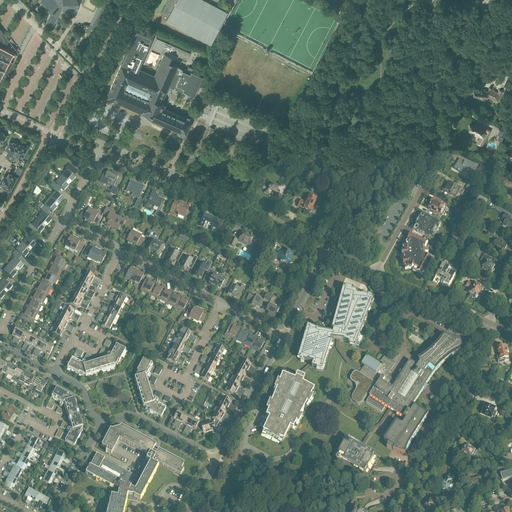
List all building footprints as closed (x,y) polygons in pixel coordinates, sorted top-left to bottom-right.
[(40,0),(39,1),(46,7),(50,14),(46,21),(54,25),(61,10),(63,10),(63,12),(76,12),(78,5),(76,0),(40,0)] [(169,15),(166,21),(176,26),(210,44),(227,11),(216,5),(219,0),(167,0),(162,11),(169,15)] [(87,33),(81,45),(85,47),(88,48),(94,36),(111,5),(105,2),(88,33),(87,33)] [(0,87),(17,55),(4,48),(9,40),(0,28),(0,87)] [(135,30),(106,96),(114,100),(116,100),(141,112),(141,113),(147,116),(151,117),(150,118),(151,118),(179,130),(177,134),(184,137),(192,119),(193,120),(194,120),(195,116),(193,115),(191,118),(184,115),(183,118),(162,108),(164,104),(160,102),(161,101),(162,102),(167,92),(165,91),(168,85),(193,96),(195,91),(202,76),(193,72),(195,69),(188,66),(187,70),(178,66),(181,60),(177,59),(178,56),(171,53),(175,46),(166,42),(161,52),(164,53),(158,67),(154,75),(140,69),(139,69),(138,72),(136,71),(140,63),(151,37),(135,30)] [(156,37),(151,49),(161,53),(161,52),(166,42),(156,37)] [(175,46),(171,53),(178,56),(187,60),(190,53),(175,46)] [(474,97),(488,98),(498,102),(503,91),(499,90),(498,93),(489,89),(488,91),(485,91),(486,89),(481,89),(481,91),(474,90),(474,97)] [(474,131),(482,135),(477,144),(482,147),(491,131),(477,123),(476,125),(470,124),(469,131),(474,131)] [(500,141),(497,146),(499,147),(507,132),(503,130),(502,132),(501,131),(500,130),(497,135),(499,136),(497,140),(500,141)] [(6,149),(9,151),(7,155),(13,158),(14,157),(19,146),(13,143),(13,144),(10,143),(6,149)] [(20,145),(19,146),(14,157),(20,160),(26,149),(20,145)] [(454,169),(462,174),(463,172),(472,177),(477,168),(460,159),(454,169)] [(488,167),(482,164),(479,170),(485,173),(488,167)] [(65,169),(67,170),(61,176),(70,184),(75,177),(71,174),(73,171),(67,166),(65,169)] [(113,188),(110,194),(117,197),(120,190),(113,188),(118,175),(114,173),(112,172),(108,171),(106,175),(103,173),(100,182),(107,185),(108,182),(114,185),(113,188)] [(1,183),(4,184),(3,186),(9,189),(16,177),(9,174),(7,177),(4,176),(1,183)] [(499,181),(505,186),(510,179),(503,174),(499,181)] [(56,183),(64,190),(70,184),(61,176),(56,183)] [(126,191),(133,193),(132,195),(139,198),(145,186),(131,180),(126,191)] [(451,193),(450,194),(456,197),(458,193),(462,195),(464,190),(455,185),(456,185),(453,183),(452,185),(449,183),(448,185),(446,184),(443,189),(451,193)] [(271,191),(277,194),(275,197),(279,199),(285,187),(281,185),(280,188),(271,184),(270,184),(269,184),(265,192),(269,194),(271,191)] [(35,189),(33,194),(38,196),(42,191),(37,187),(35,189)] [(158,192),(153,190),(147,204),(159,209),(162,203),(163,204),(164,200),(156,197),(158,192)] [(64,199),(56,192),(50,198),(58,205),(64,199)] [(301,200),(297,207),(310,212),(316,200),(317,197),(310,194),(309,196),(308,196),(306,200),(303,199),(302,201),(301,200)] [(475,202),(485,207),(486,205),(493,209),(495,203),(489,200),(479,195),(475,202)] [(44,205),(52,212),(58,205),(50,198),(44,205)] [(447,206),(440,202),(438,202),(434,200),(433,201),(433,200),(431,204),(445,212),(447,208),(446,208),(447,206)] [(138,211),(142,203),(137,201),(134,209),(138,211)] [(174,202),(170,211),(184,217),(189,207),(183,204),(182,205),(174,202)] [(85,221),(87,223),(93,211),(88,209),(89,207),(86,205),(83,204),(80,210),(83,212),(80,216),(84,218),(83,219),(85,220),(85,221)] [(445,212),(431,204),(429,208),(429,209),(433,212),(434,213),(441,217),(442,215),(443,216),(445,212)] [(106,220),(108,221),(107,224),(112,227),(118,218),(113,215),(114,212),(109,209),(106,216),(108,217),(106,220)] [(43,213),(41,211),(38,214),(41,216),(38,219),(46,227),(51,220),(43,213)] [(91,223),(93,224),(93,223),(97,225),(101,217),(97,215),(98,214),(93,211),(87,223),(90,224),(91,223)] [(158,221),(157,221),(156,222),(159,224),(161,219),(162,220),(162,218),(164,215),(164,214),(158,211),(156,217),(157,218),(158,221)] [(420,218),(418,222),(435,231),(437,228),(438,229),(441,224),(425,215),(425,216),(421,214),(419,217),(420,218)] [(500,221),(499,223),(499,224),(511,231),(511,217),(505,214),(501,221),(501,220),(500,221)] [(205,215),(199,226),(203,227),(204,224),(212,227),(211,231),(215,233),(220,222),(205,215)] [(123,220),(118,218),(112,227),(118,231),(120,227),(122,228),(124,225),(127,227),(130,220),(124,217),(123,220)] [(38,219),(37,220),(36,219),(34,219),(32,221),(34,223),(32,226),(30,224),(28,227),(33,232),(36,229),(40,233),(46,227),(38,219)] [(417,232),(432,240),(437,232),(435,231),(418,222),(415,227),(414,226),(413,229),(417,232)] [(133,229),(132,232),(131,233),(127,231),(123,239),(127,241),(126,242),(128,242),(127,244),(130,245),(136,234),(138,232),(133,229)] [(144,239),(140,238),(142,235),(141,233),(138,231),(138,232),(136,234),(130,245),(133,247),(134,246),(136,247),(136,246),(140,247),(144,239)] [(244,233),(243,232),(238,242),(252,248),(254,243),(250,242),(252,237),(248,235),(248,234),(245,232),(244,233)] [(28,237),(25,240),(22,238),(19,241),(22,244),(30,251),(36,244),(31,240),(33,238),(28,233),(26,236),(28,237)] [(428,243),(415,236),(411,234),(408,240),(408,241),(406,241),(405,243),(406,244),(407,245),(407,246),(403,246),(403,251),(402,251),(402,252),(402,256),(403,256),(403,257),(426,254),(426,253),(429,253),(429,252),(429,251),(428,250),(425,251),(425,249),(428,243)] [(62,244),(65,246),(65,247),(70,249),(76,238),(73,236),(72,238),(70,237),(70,238),(66,236),(62,244)] [(453,236),(450,242),(457,245),(460,240),(453,236)] [(70,249),(74,252),(75,251),(78,253),(83,244),(79,243),(80,242),(78,241),(79,239),(76,238),(70,249)] [(153,238),(146,251),(149,253),(150,253),(153,254),(159,243),(159,242),(153,238)] [(493,243),(491,245),(504,252),(507,245),(501,242),(501,241),(497,238),(496,241),(494,244),(493,243)] [(16,245),(19,248),(16,250),(25,257),(30,251),(22,244),(19,241),(16,245)] [(159,243),(153,254),(154,255),(153,255),(157,257),(158,257),(164,247),(164,246),(159,243)] [(84,255),(88,257),(87,258),(92,261),(98,250),(95,248),(94,250),(92,248),(92,249),(88,247),(84,255)] [(275,253),(269,249),(266,255),(273,259),(276,255),(274,254),(275,253)] [(92,261),(97,264),(97,262),(101,264),(105,256),(102,254),(100,252),(101,251),(98,250),(92,261)] [(172,250),(165,262),(171,265),(173,261),(174,262),(177,256),(180,258),(183,252),(180,250),(178,253),(172,250)] [(280,261),(280,263),(286,266),(287,264),(287,265),(292,264),(292,257),(291,256),(293,254),(289,253),(290,251),(288,251),(287,252),(284,250),(283,253),(278,257),(280,261)] [(426,255),(426,254),(403,257),(402,257),(401,258),(401,260),(402,260),(403,260),(403,261),(402,262),(403,265),(404,265),(404,267),(405,266),(405,270),(415,269),(418,270),(417,272),(422,275),(424,276),(425,276),(427,273),(428,273),(435,260),(434,260),(435,259),(431,257),(431,258),(426,255)] [(482,269),(484,271),(486,269),(491,272),(492,272),(493,272),(494,270),(493,269),(493,268),(495,266),(494,265),(494,263),(491,261),(492,259),(484,254),(480,261),(484,264),(482,267),(483,268),(482,269)] [(52,262),(50,265),(62,272),(62,273),(64,270),(63,269),(66,264),(64,263),(64,262),(62,261),(63,258),(61,257),(56,255),(53,259),(56,260),(54,263),(52,262)] [(186,255),(179,269),(181,269),(180,270),(184,272),(186,268),(188,269),(190,266),(193,267),(197,258),(194,257),(193,259),(186,255)] [(15,258),(10,264),(18,272),(23,265),(15,258)] [(200,262),(192,276),(198,279),(200,275),(201,276),(204,271),(207,272),(212,263),(211,266),(208,264),(207,265),(200,262)] [(10,264),(6,268),(4,271),(12,278),(18,272),(10,264)] [(450,268),(443,264),(434,280),(439,283),(441,280),(443,281),(441,283),(444,284),(445,282),(450,284),(455,275),(448,271),(450,268)] [(59,277),(62,272),(50,265),(49,267),(51,269),(50,271),(47,270),(45,274),(57,280),(58,281),(60,278),(59,277)] [(122,275),(125,277),(125,278),(130,281),(135,270),(133,268),(132,270),(130,268),(130,269),(126,267),(122,275)] [(130,281),(128,284),(130,285),(132,282),(134,283),(135,282),(138,284),(143,276),(139,274),(140,274),(138,273),(138,271),(135,270),(130,281)] [(210,270),(206,276),(211,279),(208,284),(210,285),(214,287),(219,278),(220,276),(220,275),(217,273),(214,272),(210,270)] [(95,278),(87,273),(84,278),(99,286),(100,284),(95,281),(94,279),(95,278)] [(54,286),(57,280),(45,274),(44,276),(47,277),(45,280),(43,278),(41,282),(54,289),(55,286),(54,286)] [(219,278),(214,287),(217,289),(218,288),(220,289),(222,285),(227,287),(230,281),(223,277),(220,276),(219,278)] [(89,288),(90,286),(91,286),(97,289),(99,286),(84,278),(81,283),(89,288)] [(143,292),(148,294),(148,295),(155,283),(153,282),(152,284),(149,282),(150,280),(146,278),(140,291),(143,292)] [(12,287),(4,280),(0,284),(0,288),(6,294),(12,287)] [(76,288),(78,289),(93,297),(94,294),(89,291),(88,290),(89,288),(81,283),(79,282),(76,288)] [(475,298),(475,299),(476,299),(477,299),(478,298),(481,293),(481,294),(484,289),(485,286),(479,283),(478,285),(475,284),(474,285),(469,282),(466,287),(471,290),(469,294),(475,297),(475,298)] [(38,289),(36,288),(34,292),(47,298),(48,295),(47,295),(50,290),(38,283),(37,285),(40,286),(38,289)] [(152,296),(157,299),(157,300),(163,287),(161,286),(160,288),(158,287),(159,285),(155,283),(148,295),(151,297),(152,296)] [(237,288),(232,286),(227,294),(235,298),(238,293),(241,294),(244,287),(239,284),(237,288)] [(160,300),(165,303),(165,304),(172,292),(170,291),(169,293),(166,291),(167,289),(163,287),(157,300),(159,301),(160,300)] [(84,299),(84,297),(86,296),(92,299),(93,297),(78,289),(75,294),(84,299)] [(302,352),(301,360),(310,363),(310,362),(311,362),(310,364),(301,371),(302,375),(312,367),(313,363),(314,363),(312,368),(321,370),(326,360),(324,359),(329,350),(328,349),(332,339),(337,340),(336,348),(339,347),(340,340),(345,341),(344,342),(356,346),(360,336),(358,335),(372,301),(362,297),(358,296),(358,294),(345,290),(334,332),(333,335),(319,332),(319,331),(315,330),(312,329),(309,328),(308,337),(306,336),(305,344),(304,344),(303,352),(302,352)] [(42,307),(44,304),(46,305),(48,300),(46,299),(47,298),(34,292),(33,294),(35,295),(34,298),(31,296),(29,300),(42,307)] [(168,306),(168,305),(174,308),(173,308),(176,304),(180,296),(178,295),(177,297),(174,296),(175,293),(172,292),(165,304),(168,306)] [(75,294),(73,293),(70,298),(87,307),(89,304),(83,301),(83,300),(84,299),(75,294)] [(115,296),(110,293),(109,296),(123,304),(126,299),(127,297),(124,296),(124,297),(118,294),(117,296),(115,296)] [(245,301),(249,303),(248,305),(255,309),(256,306),(259,308),(263,301),(260,299),(253,295),(253,296),(249,294),(245,301)] [(113,302),(113,303),(112,305),(120,309),(123,304),(109,296),(107,299),(113,302)] [(173,309),(176,310),(177,309),(182,312),(189,300),(187,299),(185,302),(182,300),(184,298),(180,296),(176,304),(173,308),(173,309)] [(78,309),(79,308),(80,307),(86,310),(87,307),(70,298),(67,304),(78,309)] [(29,306),(27,305),(25,308),(38,315),(39,312),(38,312),(41,307),(42,307),(29,300),(28,302),(31,303),(29,306)] [(110,307),(104,304),(103,307),(119,315),(119,314),(118,314),(120,309),(112,305),(111,306),(110,307)] [(268,312),(267,315),(273,319),(275,316),(279,309),(269,304),(265,311),(268,312)] [(75,311),(66,307),(63,313),(78,321),(80,318),(74,315),(74,313),(75,311)] [(107,312),(107,314),(106,315),(115,320),(117,315),(119,316),(119,315),(103,307),(101,309),(107,312)] [(185,315),(189,317),(188,318),(193,320),(199,309),(196,307),(195,309),(194,308),(193,309),(190,307),(185,315)] [(25,314),(22,313),(20,317),(33,323),(35,320),(34,320),(37,315),(38,315),(25,308),(24,310),(26,311),(25,314)] [(193,320),(198,323),(198,322),(202,324),(206,316),(203,314),(203,313),(201,312),(202,311),(199,309),(193,320)] [(69,322),(69,321),(71,320),(77,323),(78,321),(63,313),(60,318),(69,322)] [(99,314),(97,317),(112,325),(114,326),(115,324),(113,323),(115,320),(106,315),(106,317),(104,317),(99,314)] [(58,317),(56,322),(58,323),(73,331),(74,328),(69,325),(68,324),(69,322),(60,318),(58,317)] [(101,328),(104,329),(105,328),(109,330),(112,325),(97,317),(96,320),(101,323),(102,324),(101,326),(102,326),(101,328)] [(63,333),(64,331),(65,331),(71,334),(73,331),(58,323),(55,322),(53,327),(55,328),(63,333)] [(228,337),(233,339),(239,328),(238,327),(237,329),(234,327),(235,325),(231,323),(224,336),(227,337),(228,337)] [(13,337),(14,339),(11,344),(13,346),(21,331),(16,328),(14,327),(13,330),(14,331),(12,336),(13,337)] [(63,333),(55,328),(52,334),(67,342),(68,339),(63,336),(62,334),(63,333)] [(243,330),(239,328),(233,339),(233,340),(236,342),(236,341),(241,344),(248,332),(246,331),(245,333),(242,332),(243,330)] [(191,333),(183,329),(180,334),(195,342),(196,339),(191,336),(190,335),(191,333)] [(26,334),(21,331),(13,346),(16,347),(19,342),(20,341),(22,342),(26,334)] [(252,334),(248,332),(241,344),(244,346),(244,345),(250,348),(256,337),(254,336),(253,338),(250,336),(252,334)] [(24,343),(24,344),(21,350),(24,351),(32,337),(26,334),(22,342),(24,343)] [(186,344),(186,342),(188,342),(193,345),(195,342),(180,334),(177,340),(186,344)] [(339,347),(336,348),(343,358),(344,360),(347,364),(353,368),(360,372),(359,374),(358,373),(356,373),(354,373),(352,378),(351,379),(352,381),(355,383),(357,383),(360,383),(361,384),(360,386),(358,387),(357,389),(356,390),(355,392),(354,394),(353,396),(354,398),(355,400),(357,401),(359,402),(361,401),(363,400),(367,393),(371,395),(366,403),(382,414),(385,407),(404,419),(400,424),(397,422),(384,442),(386,443),(384,447),(391,450),(393,451),(405,455),(405,454),(408,447),(412,440),(414,437),(413,436),(414,434),(415,433),(416,434),(424,422),(428,416),(419,410),(415,407),(414,407),(412,406),(414,404),(414,405),(423,390),(427,384),(429,379),(438,369),(447,361),(454,356),(462,352),(462,351),(464,351),(461,342),(459,343),(457,341),(453,339),(450,339),(443,336),(439,342),(434,347),(428,353),(420,359),(418,360),(415,358),(412,362),(410,362),(397,383),(387,376),(389,373),(392,370),(391,370),(395,363),(384,356),(380,363),(367,355),(364,360),(361,364),(364,366),(362,370),(350,362),(347,358),(346,357),(339,347)] [(37,339),(32,337),(24,351),(27,353),(29,347),(31,347),(33,348),(37,339)] [(260,338),(256,337),(250,348),(249,349),(253,351),(253,350),(258,353),(265,341),(263,340),(262,342),(259,341),(260,338)] [(34,348),(35,350),(32,355),(35,357),(43,342),(37,339),(33,348),(34,348)] [(177,340),(174,345),(189,352),(190,350),(185,347),(185,346),(186,344),(177,340)] [(48,345),(43,342),(35,357),(37,358),(40,353),(42,352),(43,353),(48,345)] [(45,354),(45,356),(42,361),(45,363),(53,348),(48,345),(43,353),(45,354)] [(180,355),(181,353),(182,352),(188,355),(189,352),(174,345),(171,350),(180,355)] [(72,359),(67,368),(82,377),(83,375),(86,377),(99,373),(102,372),(114,368),(115,365),(117,366),(125,350),(116,346),(111,355),(108,354),(107,355),(107,356),(110,357),(111,358),(83,367),(82,367),(83,365),(85,362),(84,362),(83,361),(83,362),(81,364),(72,359)] [(214,349),(208,346),(207,348),(221,356),(224,351),(216,347),(215,348),(214,349)] [(498,349),(500,357),(497,358),(498,362),(505,360),(506,362),(509,361),(509,358),(508,354),(509,353),(509,352),(508,351),(507,347),(503,348),(500,349),(498,349)] [(211,354),(211,356),(210,357),(219,361),(221,356),(207,348),(205,351),(211,354)] [(171,350),(169,355),(183,363),(185,360),(179,358),(179,356),(180,355),(171,350)] [(175,363),(176,363),(182,366),(183,363),(169,355),(166,361),(174,365),(175,363)] [(208,359),(203,356),(201,359),(216,367),(219,361),(210,357),(209,359),(208,359)] [(205,365),(206,366),(205,368),(213,372),(216,367),(201,359),(200,362),(205,365)] [(143,407),(146,408),(145,410),(161,418),(166,409),(156,404),(158,401),(157,400),(156,400),(155,400),(154,402),(154,403),(153,403),(145,376),(146,376),(149,378),(150,378),(150,376),(147,374),(152,365),(143,360),(134,375),(136,376),(134,379),(143,407)] [(251,365),(243,361),(240,366),(255,374),(256,371),(251,368),(250,367),(251,365)] [(1,373),(6,375),(5,377),(12,364),(9,363),(8,365),(3,362),(0,367),(0,374),(0,375),(1,373)] [(7,376),(11,378),(10,380),(14,382),(20,371),(14,368),(15,366),(12,364),(5,377),(6,378),(7,376)] [(246,376),(246,374),(248,374),(254,377),(255,374),(240,366),(237,371),(246,376)] [(203,370),(197,367),(196,370),(210,377),(213,372),(205,368),(204,369),(203,370)] [(200,375),(200,377),(199,378),(207,383),(210,377),(196,370),(194,372),(200,375)] [(14,382),(17,383),(22,386),(29,373),(26,372),(25,374),(20,371),(14,382)] [(246,376),(237,371),(235,377),(249,384),(251,382),(245,379),(245,377),(246,376)] [(260,426),(260,427),(264,429),(262,432),(266,434),(266,435),(278,441),(279,440),(283,442),(284,440),(284,439),(286,435),(286,434),(289,428),(292,429),(296,422),(297,423),(301,417),(299,416),(306,403),(308,404),(311,397),(310,396),(313,390),(302,383),(304,378),(301,377),(302,375),(301,371),(299,376),(296,375),(294,380),(281,375),(279,382),(277,382),(275,389),(276,389),(271,403),(269,402),(267,409),(268,410),(265,417),(266,417),(265,420),(264,420),(264,421),(263,421),(263,422),(262,423),(262,424),(261,424),(261,425),(260,426)] [(24,385),(28,387),(27,389),(31,391),(37,380),(31,377),(32,375),(29,373),(22,386),(23,387),(24,385)] [(240,386),(241,385),(242,384),(248,387),(249,384),(235,377),(232,382),(240,386)] [(37,380),(31,391),(34,393),(42,397),(42,396),(42,397),(45,391),(43,390),(47,383),(43,381),(42,383),(37,380)] [(240,386),(232,382),(229,387),(244,395),(245,392),(240,389),(239,388),(240,386)] [(234,397),(235,395),(237,395),(242,398),(244,395),(229,387),(226,393),(234,397)] [(56,388),(51,398),(61,403),(59,406),(60,407),(61,407),(63,404),(63,403),(64,403),(73,430),(72,431),(71,430),(68,429),(67,430),(67,431),(70,432),(65,442),(74,447),(82,431),(81,430),(83,428),(79,415),(78,412),(74,400),(71,398),(72,397),(56,388)] [(218,402),(220,403),(235,411),(236,408),(231,405),(231,404),(231,402),(227,400),(227,399),(226,398),(226,397),(225,397),(223,396),(221,395),(221,396),(220,399),(218,402)] [(226,412),(226,411),(228,411),(234,414),(235,411),(220,403),(218,408),(226,412)] [(484,407),(485,409),(483,414),(492,417),(495,418),(497,413),(494,411),(496,408),(487,405),(485,405),(484,407)] [(175,422),(172,428),(175,429),(183,414),(181,414),(183,410),(180,408),(179,409),(177,408),(175,412),(177,413),(173,420),(175,420),(175,422)] [(226,412),(218,408),(215,413),(229,421),(231,419),(225,416),(225,414),(226,412)] [(220,423),(221,422),(222,421),(228,424),(229,421),(215,413),(212,419),(214,420),(220,423),(219,423),(220,423)] [(183,414),(175,429),(178,430),(180,425),(182,424),(184,425),(188,417),(183,414)] [(185,426),(186,428),(183,433),(186,435),(193,420),(195,417),(189,414),(188,417),(184,425),(185,426)] [(199,423),(193,420),(186,435),(188,436),(191,431),(193,430),(194,431),(195,430),(194,430),(198,424),(198,425),(199,423)] [(214,420),(212,423),(207,424),(210,436),(211,436),(213,433),(213,432),(215,431),(214,430),(216,429),(219,423),(220,423),(214,420)] [(205,434),(205,435),(206,435),(208,436),(210,436),(207,424),(200,426),(198,425),(198,424),(194,430),(195,430),(201,434),(202,434),(203,435),(205,434)] [(157,467),(155,466),(156,463),(180,476),(182,472),(183,471),(183,470),(183,471),(182,470),(180,469),(183,464),(180,462),(180,461),(174,458),(174,459),(167,455),(168,455),(162,452),(161,452),(158,450),(157,452),(153,449),(155,446),(121,427),(120,429),(111,432),(110,431),(102,447),(107,450),(106,451),(106,453),(105,453),(107,453),(111,455),(119,440),(148,456),(146,461),(147,461),(144,467),(154,473),(157,467)] [(39,441),(32,437),(29,442),(38,446),(39,444),(38,443),(39,441)] [(354,468),(360,472),(361,470),(365,472),(367,469),(368,470),(373,459),(372,459),(374,455),(369,453),(370,451),(364,448),(363,448),(360,446),(349,438),(348,439),(349,439),(346,445),(344,444),(339,454),(340,455),(337,461),(349,467),(350,466),(353,468),(354,468)] [(38,446),(29,442),(26,447),(34,451),(35,449),(38,451),(40,448),(38,446)] [(476,450),(468,445),(462,453),(470,459),(476,450)] [(34,451),(26,447),(24,452),(32,456),(33,454),(34,451)] [(66,455),(58,451),(56,456),(63,460),(66,455)] [(21,457),(29,461),(30,460),(33,461),(35,458),(32,456),(24,452),(21,457)] [(112,497),(111,496),(107,511),(123,511),(126,500),(133,502),(135,502),(136,499),(139,501),(154,473),(144,467),(138,478),(104,460),(104,458),(96,454),(89,468),(85,476),(112,490),(112,489),(115,491),(112,497)] [(53,461),(61,465),(63,460),(56,456),(53,461)] [(29,461),(21,457),(18,462),(27,466),(28,464),(27,463),(29,461)] [(50,466),(58,470),(61,465),(53,461),(50,466)] [(16,467),(22,470),(23,471),(25,469),(27,466),(18,462),(16,467)] [(16,467),(14,466),(11,471),(20,475),(21,473),(20,473),(22,470),(16,467)] [(48,471),(55,475),(58,470),(50,466),(48,471)] [(511,470),(500,474),(503,482),(511,479),(511,470)] [(20,475),(11,471),(8,476),(17,480),(18,478),(20,475)] [(45,476),(53,480),(55,475),(48,471),(45,476)] [(447,477),(441,487),(450,493),(452,490),(451,489),(453,485),(451,484),(453,480),(454,477),(450,474),(448,478),(447,477)] [(17,480),(8,476),(6,481),(14,486),(16,483),(15,483),(17,480)] [(42,481),(50,485),(53,480),(45,476),(42,481)] [(472,486),(473,488),(477,487),(477,489),(484,487),(483,485),(481,478),(471,480),(470,477),(465,479),(467,488),(472,486)] [(14,486),(6,481),(3,486),(11,490),(12,488),(13,488),(14,486)] [(29,488),(25,496),(30,499),(34,491),(29,488)] [(35,502),(39,494),(34,491),(30,499),(35,502)] [(40,504),(44,496),(39,494),(35,502),(40,504)] [(45,507),(49,499),(44,496),(40,504),(45,507)] [(443,496),(440,500),(448,505),(451,502),(448,499),(444,496),(443,496)] [(425,504),(424,506),(428,510),(430,510),(434,507),(434,505),(433,503),(435,501),(432,498),(425,504)]
